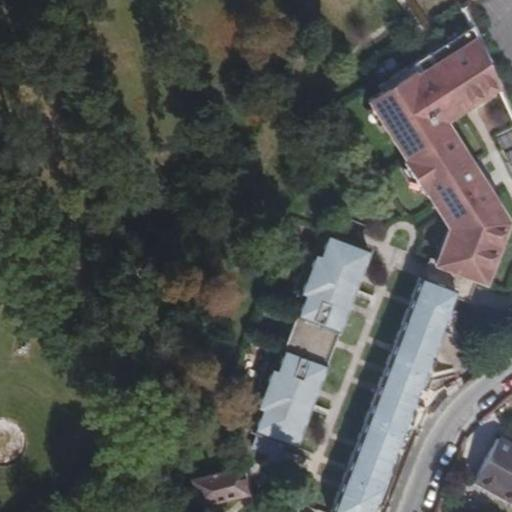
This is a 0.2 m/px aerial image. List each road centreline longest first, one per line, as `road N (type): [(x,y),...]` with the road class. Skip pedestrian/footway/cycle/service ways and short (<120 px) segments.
road 1 (track): [(301,0),(308,54),(202,239),(130,442)]
road 2 (residential): [(511,364),(459,405),(406,511)]
